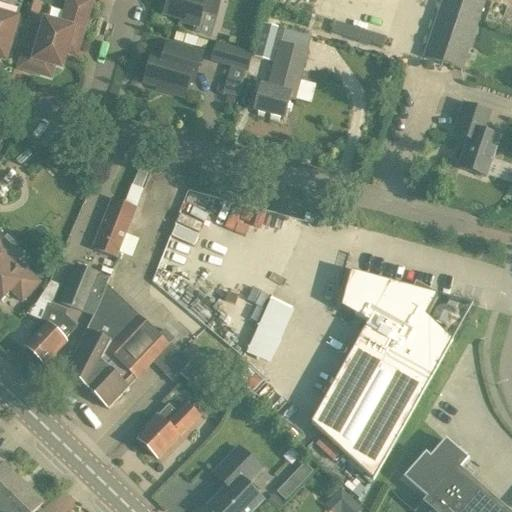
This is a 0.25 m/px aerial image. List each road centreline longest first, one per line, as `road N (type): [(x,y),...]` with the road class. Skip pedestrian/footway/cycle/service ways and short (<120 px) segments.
road 1 (residential): [(475,231),(87,120)]
road 2 (secondary): [(0,382),(133,511)]
road 3 (residential): [(87,120),(123,0)]
